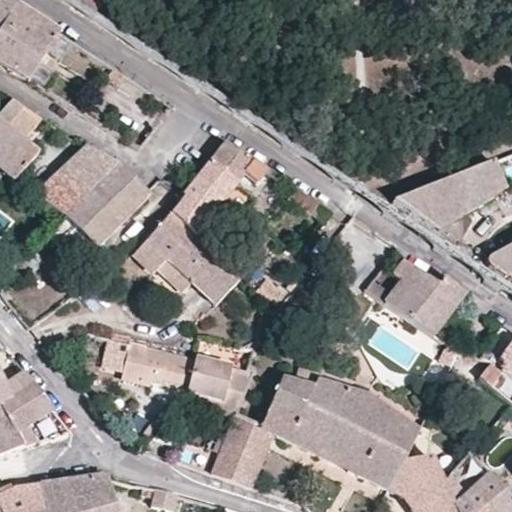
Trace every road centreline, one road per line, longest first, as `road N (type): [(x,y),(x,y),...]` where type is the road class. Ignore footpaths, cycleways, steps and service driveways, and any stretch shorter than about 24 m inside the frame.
road 1 (residential): [(511,314),(33,0)]
road 2 (residential): [(95,441),(110,460),(259,511)]
road 3 (residential): [(0,321),(95,441)]
